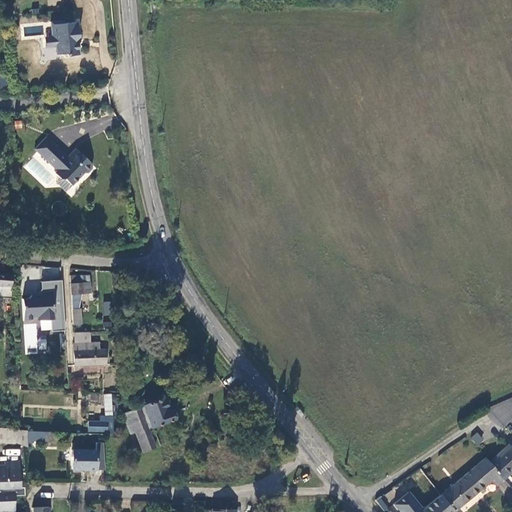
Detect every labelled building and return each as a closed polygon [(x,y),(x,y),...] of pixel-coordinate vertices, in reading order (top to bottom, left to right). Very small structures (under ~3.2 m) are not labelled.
[(65,20),(51,20),(52,35),(56,37),(56,46),(57,52),(64,53),(68,54),(80,54),(79,42),(75,40),(79,34),(78,21),(65,21),(65,20)] [(45,46),(56,46),(56,37),(52,35),(45,35),(45,46)] [(92,164),(75,147),(68,154),(68,158),(66,158),(66,156),(45,136),(33,148),(56,169),(54,171),(59,176),(61,176),(70,184),(83,171),(86,172),(91,166),(92,164)] [(58,279),(59,268),(43,266),(42,277),(58,279)] [(0,284),(11,285),(11,274),(0,273),(0,284)] [(89,274),(71,275),(72,293),(90,292),(89,274)] [(0,296),(12,298),(11,285),(0,284),(0,296)] [(60,330),(65,330),(63,303),(53,303),(53,290),(44,290),(39,297),(35,296),(30,293),(28,297),(22,297),(24,320),(31,320),(35,314),(43,314),(47,318),(50,318),(51,330),(60,330)] [(62,290),(53,290),(53,303),(63,303),(62,290)] [(111,302),(103,301),(103,315),(111,316),(111,302)] [(82,322),(81,308),(73,309),(74,323),(82,322)] [(91,342),(90,330),(75,331),(76,343),(74,343),(75,365),(106,363),(106,349),(99,349),(99,342),(91,342)] [(72,389),(81,388),(80,378),(71,379),(72,389)] [(107,415),(107,429),(107,433),(113,433),(112,393),(104,393),(104,415),(107,415)] [(175,418),(167,395),(143,403),(144,404),(123,412),(130,432),(148,426),(175,418)] [(99,419),(89,418),(89,429),(107,429),(107,415),(104,415),(99,415),(99,419)] [(15,439),(26,445),(26,439),(25,428),(18,427),(0,426),(0,440),(15,441),(15,439)] [(135,453),(145,449),(155,446),(148,426),(130,432),(128,433),(135,453)] [(37,439),(36,429),(25,428),(26,439),(37,439)] [(478,446),(484,439),(476,432),(470,438),(478,446)] [(511,469),(511,448),(507,443),(487,461),(503,479),(511,469)] [(96,468),(96,449),(73,449),(73,468),(96,468)] [(497,485),(503,479),(487,461),(484,458),(440,494),(455,509),(491,479),(497,485)] [(0,486),(5,486),(21,486),(20,460),(7,461),(7,463),(0,463),(0,486)] [(25,486),(21,486),(5,486),(0,486),(0,491),(13,490),(14,495),(25,494),(25,489),(25,486)] [(0,510),(15,510),(14,495),(13,490),(0,491),(0,510)] [(392,504),(399,511),(417,511),(421,509),(407,492),(392,504)] [(451,511),(455,509),(440,494),(421,509),(417,511),(451,511)]
